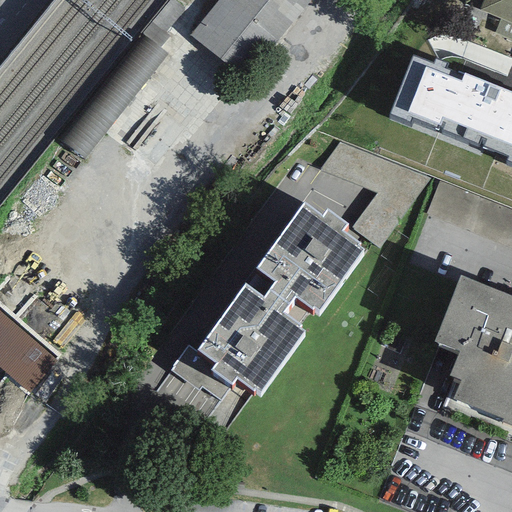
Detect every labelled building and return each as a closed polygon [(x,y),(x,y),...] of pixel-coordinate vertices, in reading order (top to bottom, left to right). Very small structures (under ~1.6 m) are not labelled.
[(214,0),(187,34),(242,78),(305,0),(214,0)] [(511,0),(485,0),(481,13),(511,24),(511,0)] [(168,56),(149,41),(67,145),(86,160),(168,56)] [(511,103),(413,65),(390,124),(511,170),(511,103)] [(373,195),(358,240),(396,253),(421,176),(335,148),(325,179),(373,195)] [(322,233),(303,220),(257,284),(275,297),(269,306),(289,320),(295,312),(312,324),(314,322),(319,326),(363,265),(358,261),(359,259),(342,248),(347,241),(326,227),(322,233)] [(511,308),(460,288),(434,353),(459,363),(450,387),(460,391),(453,410),(503,430),(502,432),(511,435),(511,308)] [(283,328),(289,320),(269,306),(263,314),(244,300),(201,360),(188,349),(171,373),(198,394),(202,390),(220,403),(225,397),(232,402),(236,394),(253,406),(255,403),(260,408),(304,346),(298,342),(301,339),(283,328)] [(55,364),(0,315),(0,370),(28,395),(55,364)]
